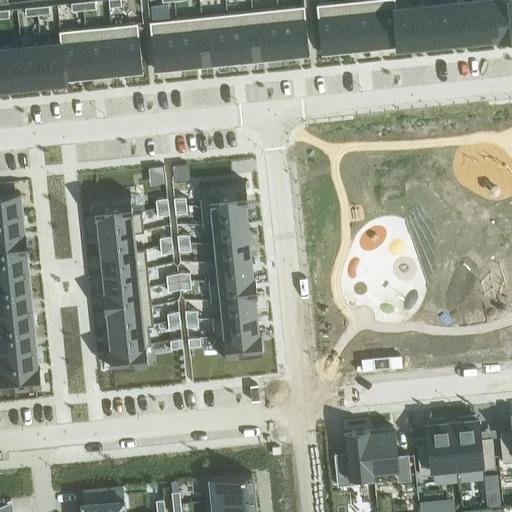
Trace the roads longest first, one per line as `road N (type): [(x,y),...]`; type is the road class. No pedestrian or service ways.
road 1 (residential): [(269,109),(301,412)]
road 2 (residential): [(48,132),(79,432)]
road 3 (residential): [(511,84),(269,109)]
road 4 (residential): [(301,412),(79,432)]
road 5 (residential): [(269,109),(48,132)]
road 6 (residential): [(511,381),(328,399),(301,412)]
